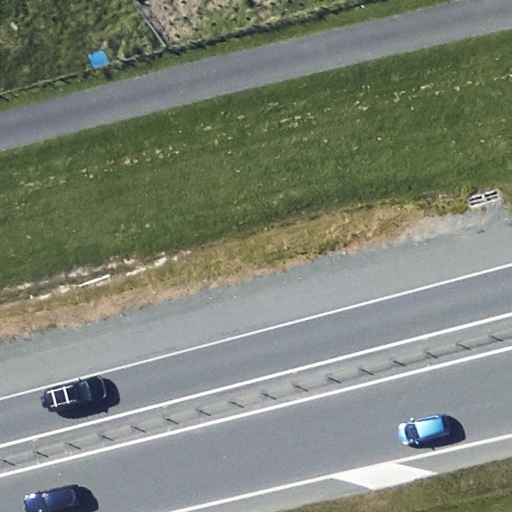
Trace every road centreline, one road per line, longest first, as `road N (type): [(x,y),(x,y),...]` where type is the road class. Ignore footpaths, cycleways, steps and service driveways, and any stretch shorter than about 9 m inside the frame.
road 1 (trunk): [(0,419),(511,283)]
road 2 (trunk): [(511,385),(0,509)]
